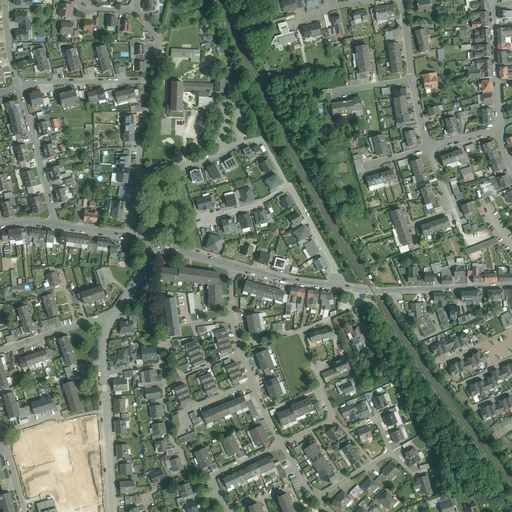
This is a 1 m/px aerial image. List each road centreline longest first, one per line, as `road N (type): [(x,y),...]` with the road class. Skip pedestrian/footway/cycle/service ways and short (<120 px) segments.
road 1 (residential): [(113,511),(103,373),(113,313)]
road 2 (residential): [(218,491),(198,496),(172,440),(162,345)]
road 3 (track): [(395,156),(408,200),(365,213),(344,140)]
road 4 (residential): [(357,290),(511,284)]
road 5 (residential): [(55,223),(19,89)]
road 6 (residential): [(138,172),(198,161),(240,142),(265,144)]
road 7 (residential): [(17,83),(148,81)]
road 8 (residential): [(493,0),(498,125)]
road 9 (residential): [(357,306),(239,344)]
